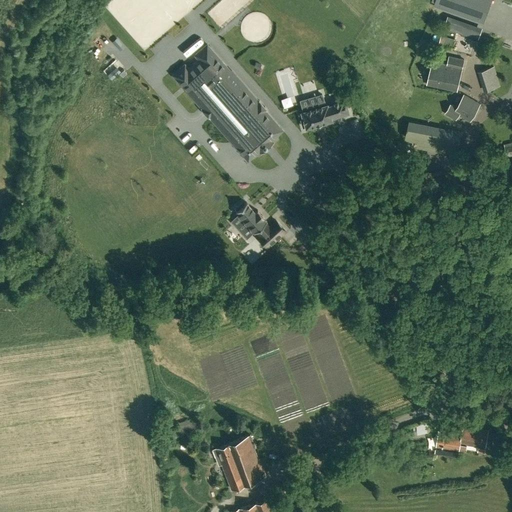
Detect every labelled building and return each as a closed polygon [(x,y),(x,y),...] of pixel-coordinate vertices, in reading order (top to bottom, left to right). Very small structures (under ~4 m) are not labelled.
[(432,0),(432,1),(435,3),(434,6),(484,23),(491,0),(432,0)] [(448,18),(444,27),(479,39),(482,30),(448,18)] [(439,44),(446,46),(453,47),(455,39),(441,35),(439,44)] [(185,64),(173,75),(202,108),(201,108),(203,110),(204,110),(208,115),(208,116),(210,118),(210,117),(248,160),(259,150),(262,153),(274,142),(271,140),(283,130),(266,111),(267,110),(259,101),(257,102),(230,71),(231,71),(207,44),(195,55),(199,59),(189,68),(185,64)] [(465,60),(449,56),(447,64),(433,61),(427,84),(457,91),(465,60)] [(459,115),(470,121),(480,104),(464,94),(456,107),(451,104),(445,113),(456,120),(459,115)] [(310,106),(311,109),(301,112),(302,114),(299,115),(303,127),(305,126),(306,128),(332,120),(331,118),(333,118),(333,116),(336,115),(337,117),(349,113),(344,98),(332,101),(333,104),(328,106),(327,104),(325,105),(324,101),(310,106)] [(467,149),(470,134),(461,132),(462,131),(409,121),(406,138),(433,144),(467,149)] [(289,206),(301,199),(290,180),(278,188),(289,206)] [(363,191),(359,194),(363,199),(367,195),(363,191)] [(254,231),(254,232),(255,233),(256,231),(260,235),(258,237),(268,247),(285,231),(276,220),(269,227),(265,223),(267,221),(263,218),(264,217),(259,211),(257,213),(247,202),(245,204),(243,202),(236,208),(237,210),(236,212),(237,213),(243,219),(241,221),(252,233),(254,231)] [(178,423),(179,426),(161,432),(165,442),(200,431),(196,420),(191,422),(190,419),(178,423)] [(467,444),(479,446),(478,451),(485,453),(489,430),(478,428),(477,433),(463,430),(462,436),(439,432),(435,453),(459,457),(460,448),(466,450),(467,444)] [(251,435),(216,448),(231,489),(266,476),(260,459),(259,460),(254,447),(255,447),(251,435)] [(326,484),(335,490),(345,477),(336,471),(326,484)] [(286,492),(296,482),(291,477),(281,487),(286,492)] [(229,511),(275,511),(271,500),(268,498),(229,511)]
